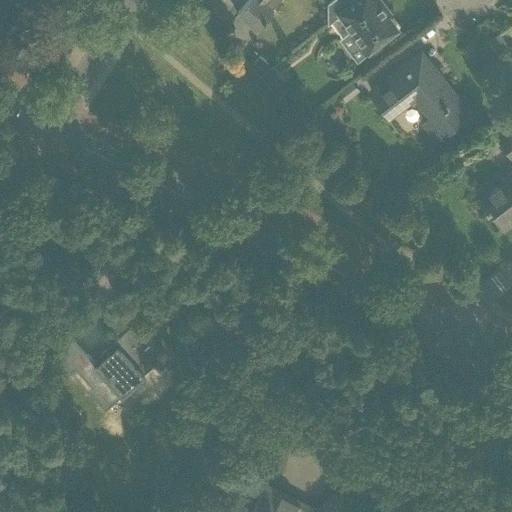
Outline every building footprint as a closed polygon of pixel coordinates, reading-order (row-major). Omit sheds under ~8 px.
[(249,0),(237,14),(257,32),(275,11),(272,9),(280,0),(249,0)] [(332,0),(327,4),(328,25),(340,15),(368,51),(397,29),(381,8),(384,6),(379,0),(332,0)] [(505,44),(498,34),(488,40),(496,51),(505,44)] [(261,71),(268,64),(259,55),(252,63),(261,71)] [(414,58),(371,92),(388,114),(415,94),(431,115),(420,123),(433,141),(468,114),(434,70),(427,76),(414,58)] [(285,82),(275,68),(265,76),(276,89),(285,82)] [(352,82),(339,92),(346,101),(359,91),(352,82)] [(511,175),(480,200),(488,211),(489,210),(496,220),(499,218),(504,225),(511,218),(511,130),(499,140),(511,158),(511,175)] [(153,364),(162,373),(173,364),(141,329),(134,326),(127,329),(119,336),(122,340),(110,351),(107,347),(93,359),(72,337),(54,353),(71,371),(75,368),(95,390),(107,379),(119,393),(121,394),(123,393),(124,395),(137,383),(135,381),(153,364)] [(238,438),(199,394),(182,410),(202,432),(221,454),(238,438)] [(298,511),(278,501),(282,495),(266,486),(252,511),(355,511),(358,509),(340,490),(323,506),(328,511),(327,511),(298,511)]
